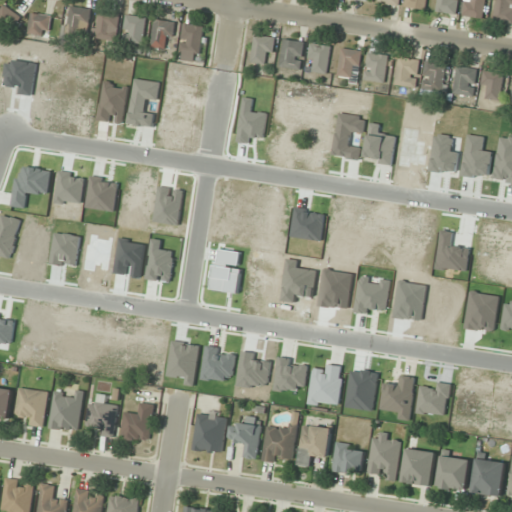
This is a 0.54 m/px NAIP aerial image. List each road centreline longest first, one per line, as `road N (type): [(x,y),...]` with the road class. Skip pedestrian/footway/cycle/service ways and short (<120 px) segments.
road 1 (residential): [(511,364),(0,284),(7,135),(511,212)]
road 2 (residential): [(0,450),(397,511)]
road 3 (residential): [(232,0),(187,314)]
road 4 (residential): [(511,48),(200,0)]
road 5 (residential): [(178,390),(160,511)]
